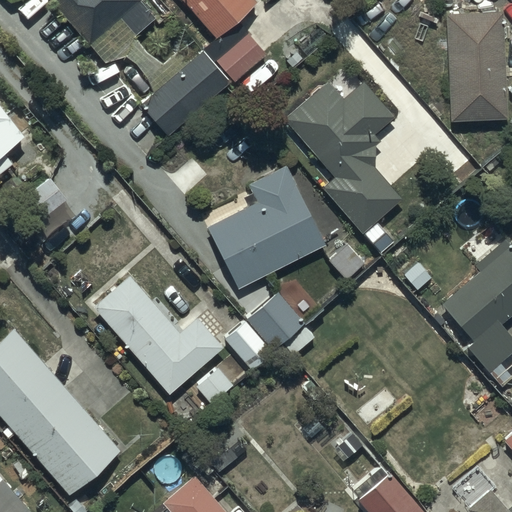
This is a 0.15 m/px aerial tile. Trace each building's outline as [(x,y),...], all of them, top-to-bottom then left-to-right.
[(145,74),(151,88),(138,99),(166,132),(229,76),(231,79),(263,50),(244,28),(210,57),(200,46),(187,58),(177,46),(158,62),(131,31),(152,13),(141,0),(51,0),(103,57),(124,51),(145,74)] [(184,0),(214,33),(251,0),(184,0)] [(444,10),(446,116),(504,115),(499,8),(444,10)] [(326,77),(281,115),(332,173),(319,184),(378,249),(391,237),(373,217),(399,194),(371,162),(373,141),(377,136),(373,129),(391,112),(360,78),(342,95),(326,77)] [(0,102),(0,165),(9,159),(16,168),(38,151),(0,102)] [(250,188),(200,214),(236,284),(322,241),(283,162),(246,180),(250,188)] [(66,195),(47,175),(19,197),(37,219),(66,195)] [(477,266),(437,300),(470,336),(463,342),(487,368),(511,344),(511,335),(498,320),(511,307),(511,240),(505,233),(473,262),(477,266)] [(344,239),(326,257),(344,276),(362,258),(344,239)] [(176,327),(174,324),(177,321),(159,301),(156,304),(128,271),(90,302),(166,390),(221,342),(194,312),(176,327)] [(273,289),(223,335),(250,367),(302,320),(273,289)] [(9,324),(0,331),(0,414),(66,491),(116,447),(9,324)] [(215,363),(193,382),(208,400),(230,382),(215,363)] [(317,407),(297,426),(308,438),(328,420),(317,407)] [(511,449),(511,427),(501,437),(511,449)] [(425,511),(387,468),(356,498),(368,511),(425,511)] [(172,511),(227,511),(192,471),(161,498),(172,511)] [(0,511),(31,511),(0,473),(0,511)] [(471,511),(511,511),(487,484),(465,504),(471,511)]
